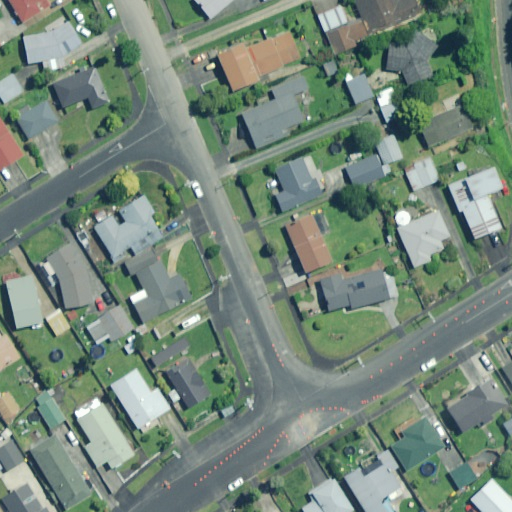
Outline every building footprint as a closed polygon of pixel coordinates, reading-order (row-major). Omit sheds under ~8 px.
[(5,0),(21,26),(52,7),(47,0),(5,0)] [(232,0),(192,0),(212,20),(232,0)] [(375,35),(374,31),(392,23),(394,27),(420,16),(413,0),(353,0),(362,18),(348,24),(340,7),(316,17),(332,57),(357,46),(356,43),(375,35)] [(26,65),(42,63),(43,73),(63,71),(62,61),(81,48),(68,24),(47,36),(23,38),(26,65)] [(384,70),(401,72),(407,86),(431,76),(425,61),(436,46),(415,30),(404,45),(387,43),(384,70)] [(258,83),(257,78),(301,61),(291,33),(246,50),(243,42),(216,52),(231,93),(258,83)] [(331,60),(320,65),(328,84),(339,79),(331,60)] [(62,109),(86,99),(90,109),(107,101),(103,92),(93,67),(51,85),(62,109)] [(359,72),(344,79),(355,107),(371,100),(359,72)] [(270,87),(277,102),(240,117),(254,152),(307,130),(294,98),(308,92),(301,75),(270,87)] [(24,92),(12,76),(0,84),(0,98),(5,105),(24,92)] [(390,92),(374,98),(384,124),(399,118),(390,92)] [(47,99),(15,116),(29,141),(61,123),(47,99)] [(462,108),(416,127),(427,153),(473,134),(462,108)] [(0,171),(22,158),(0,123),(0,171)] [(394,132),(372,142),(383,166),(406,156),(394,132)] [(373,156),(345,169),(353,188),(382,176),(373,156)] [(281,216),(291,211),(319,200),(323,199),(315,179),(311,180),(303,159),(275,170),(285,195),(275,199),(281,216)] [(428,159),(401,170),(411,193),(438,183),(428,159)] [(487,197),(500,192),(490,169),(445,188),(456,214),(461,212),(473,241),(500,229),(487,197)] [(112,217),(92,229),(114,265),(130,255),(132,258),(163,238),(153,222),(155,221),(141,198),(119,212),(112,216),(112,217)] [(313,214),(284,226),(305,276),(335,263),(313,214)] [(425,257),(443,251),(440,242),(446,239),(436,214),(396,229),(411,269),(427,263),(425,257)] [(73,244),(47,260),(58,283),(64,310),(97,307),(89,268),(73,244)] [(157,250),(123,264),(129,277),(135,275),(145,298),(131,304),(140,325),(192,303),(179,273),(169,277),(157,250)] [(350,314),(399,298),(392,276),(382,279),(378,268),(348,278),(345,270),(316,280),(327,314),(348,307),(350,314)] [(33,280),(5,287),(15,330),(43,324),(33,280)] [(96,348),(108,340),(111,344),(133,330),(119,307),(98,320),(85,329),(96,348)] [(57,312),(45,321),(57,338),(69,330),(57,312)] [(173,333),(166,324),(153,333),(160,342),(173,333)] [(0,370),(11,364),(10,363),(20,357),(7,333),(0,336),(0,370)] [(186,361),(166,373),(190,411),(209,398),(186,361)] [(511,362),(500,371),(511,389),(511,362)] [(110,388),(138,430),(168,411),(155,390),(149,394),(134,372),(110,388)] [(475,390),(472,387),(463,394),(465,397),(445,411),(462,434),(478,423),(481,427),(493,418),(492,416),(506,407),(488,381),(475,390)] [(49,390),(34,399),(52,430),(68,420),(49,390)] [(20,409),(10,392),(0,397),(0,408),(6,418),(20,409)] [(111,471),(137,454),(103,404),(100,406),(95,399),(71,415),(90,443),(83,448),(97,469),(106,463),(111,471)] [(511,435),(511,416),(501,424),(509,437),(511,435)] [(401,435),(404,440),(389,448),(404,474),(444,452),(431,428),(427,421),(401,435)] [(56,440),(31,454),(66,511),(90,497),(56,440)] [(12,443),(0,449),(0,462),(8,476),(25,465),(12,443)] [(387,450),(374,458),(343,478),(364,511),(389,511),(387,508),(384,509),(379,501),(387,496),(390,502),(404,493),(391,473),(398,468),(387,450)] [(466,462),(449,473),(460,491),(477,480),(466,462)] [(351,511),(353,511),(333,480),(310,495),(314,501),(299,511),(351,511)] [(511,511),(511,502),(490,481),(469,501),(480,511),(511,511)] [(46,511),(29,484),(1,500),(8,511),(46,511)]
